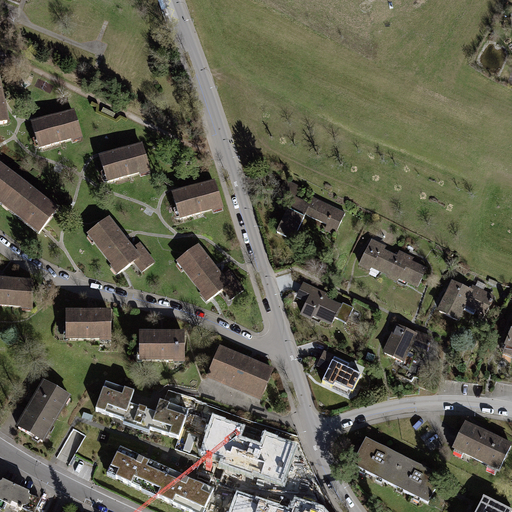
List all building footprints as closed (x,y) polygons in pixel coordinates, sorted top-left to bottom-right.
[(73,113),(32,126),(39,149),(80,137),(73,113)] [(124,152),(100,159),(107,183),(148,170),(141,147),(124,152)] [(0,200),(4,204),(20,184),(0,168),(0,200)] [(286,182),(281,191),(294,198),(294,196),(298,188),(286,182)] [(195,189),(173,196),(180,219),(221,207),(214,183),(195,189)] [(56,212),(20,184),(4,204),(40,232),(43,228),(56,212)] [(293,241),(305,215),(337,230),(345,214),(312,199),(310,204),(294,196),(294,198),(276,233),(293,241)] [(108,220),(89,235),(120,273),(131,264),(136,261),(138,259),(132,250),(124,240),(108,220)] [(373,267),(389,275),(397,259),(383,252),(384,249),(371,242),(360,266),(370,270),(373,267)] [(153,263),(139,245),(132,250),(138,259),(136,261),(143,271),(153,263)] [(208,301),(225,288),(227,286),(221,278),(210,265),(197,248),(178,262),(208,301)] [(399,254),(397,259),(389,275),(388,277),(397,282),(400,278),(417,287),(425,270),(411,263),(412,260),(399,254)] [(228,272),(221,278),(227,286),(225,288),(233,298),(243,290),(228,272)] [(11,282),(0,281),(0,305),(31,307),(32,283),(11,282)] [(453,283),(439,312),(457,320),(465,303),(485,313),(490,303),(492,303),(491,300),(492,297),(482,292),(480,296),(453,283)] [(301,314),(311,319),(313,316),(332,324),(334,319),(345,324),(353,308),(343,304),(341,308),(325,301),(327,296),(303,285),(299,293),(309,297),(301,314)] [(109,314),(67,314),(67,339),(109,339),(109,314)] [(397,327),(385,354),(402,362),(410,346),(417,348),(418,352),(424,354),(430,339),(415,334),(414,334),(397,327)] [(511,329),(511,330),(510,330),(509,332),(508,334),(508,336),(509,337),(502,354),(511,357),(511,329)] [(183,335),(140,335),(140,360),(183,360),(183,335)] [(220,350),(209,376),(235,387),(234,389),(243,393),(244,390),(260,397),(271,371),(249,362),(220,350)] [(349,365),(324,354),(320,362),(330,366),(324,380),(352,393),(360,375),(347,369),(349,365)] [(133,393),(105,382),(95,411),(176,441),(187,412),(159,402),(155,413),(130,404),(133,393)] [(45,383),(18,428),(42,442),(68,396),(45,383)] [(242,430),(214,421),(202,454),(224,461),(222,466),(253,476),(254,473),(281,483),(293,448),(267,439),(262,451),(238,442),(242,430)] [(465,424),(454,449),(499,470),(510,446),(465,424)] [(352,466),(390,485),(404,458),(365,439),(352,466)] [(146,484),(152,487),(161,466),(149,461),(147,462),(140,459),(140,456),(120,448),(110,468),(118,472),(115,479),(142,491),(146,484)] [(442,476),(404,458),(390,485),(428,504),(442,476)] [(184,477),(161,466),(152,487),(160,491),(158,497),(189,511),(193,511),(196,507),(204,510),(213,490),(194,481),(192,482),(185,479),(184,477)] [(0,511),(19,511),(20,511),(21,508),(24,502),(30,499),(27,495),(29,492),(3,481),(2,482),(0,483),(0,511)] [(34,511),(40,500),(27,495),(30,499),(24,502),(21,508),(30,511),(34,511)] [(285,511),(239,496),(233,511),(285,511)] [(484,498),(476,511),(511,511),(484,498)] [(439,511),(413,499),(406,511),(439,511)] [(322,511),(296,503),(292,511),(322,511)]
